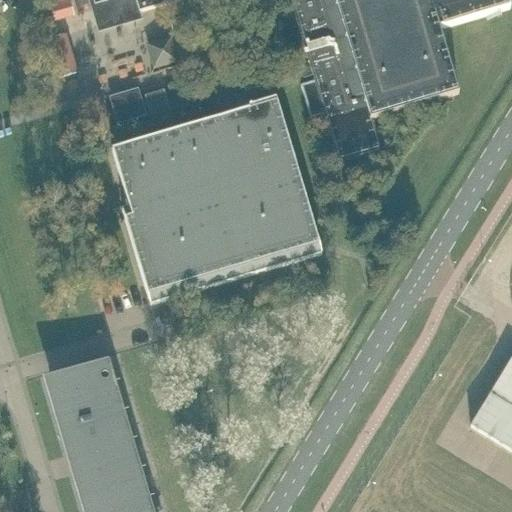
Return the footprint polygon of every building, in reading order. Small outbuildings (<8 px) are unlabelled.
[(92,0),(95,7),(96,10),(98,13),(100,16),(102,18),(104,20),(107,21),(109,22),(111,23),(112,23),(115,24),(118,24),(121,23),(124,23),(129,21),(133,20),(141,18),(140,14),(180,2),(179,0),(92,0)] [(444,30),(434,0),(290,0),(294,12),(301,35),(311,69),(313,77),(339,164),(382,151),(373,121),(459,96),(459,94),(457,95),(439,31),(444,30)] [(434,0),(444,30),(510,10),(507,0),(434,0)] [(63,37),(46,42),(57,80),(74,75),(63,37)] [(151,117),(167,112),(162,92),(145,97),(151,117)] [(249,109),(250,112),(251,116),(240,119),(239,115),(223,120),(113,153),(130,210),(123,212),(145,287),(151,307),(157,305),(322,256),(276,101),(249,109)] [(154,511),(151,501),(159,499),(157,491),(149,493),(109,361),(108,361),(110,368),(114,384),(106,385),(98,387),(95,376),(91,376),(92,379),(84,381),(83,378),(78,379),(68,381),(67,386),(67,391),(67,394),(66,402),(66,412),(67,423),(68,427),(69,435),(71,444),(73,452),(74,455),(75,457),(76,461),(79,460),(82,467),(79,469),(81,474),(82,476),(91,492),(94,501),(97,510),(97,511),(154,511)] [(511,361),(471,428),(511,453),(511,361)] [(110,368),(42,388),(79,511),(97,511),(97,510),(94,501),(91,492),(82,476),(81,474),(79,469),(82,467),(79,460),(76,461),(75,457),(74,455),(73,452),(71,444),(69,435),(68,427),(67,423),(66,412),(66,402),(67,394),(67,391),(67,386),(68,381),(78,379),(83,378),(84,381),(92,379),(91,376),(95,376),(98,387),(106,385),(114,384),(110,368)]
